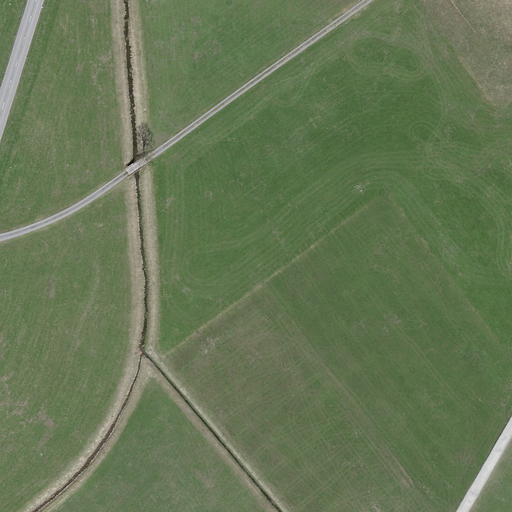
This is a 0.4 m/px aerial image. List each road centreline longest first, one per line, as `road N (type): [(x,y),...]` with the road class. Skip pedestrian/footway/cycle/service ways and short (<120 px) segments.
road 1 (track): [(0,239),(81,205),(370,0)]
road 2 (secondary): [(0,115),(38,0)]
